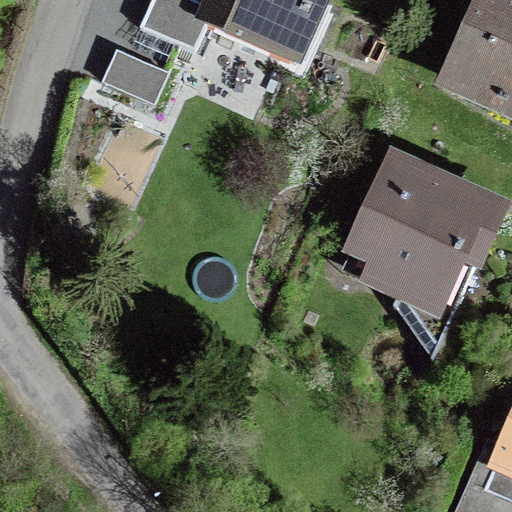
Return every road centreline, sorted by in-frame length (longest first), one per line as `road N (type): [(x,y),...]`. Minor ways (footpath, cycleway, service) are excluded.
road 1 (residential): [(0,228),(69,0)]
road 2 (residential): [(0,325),(144,511)]
